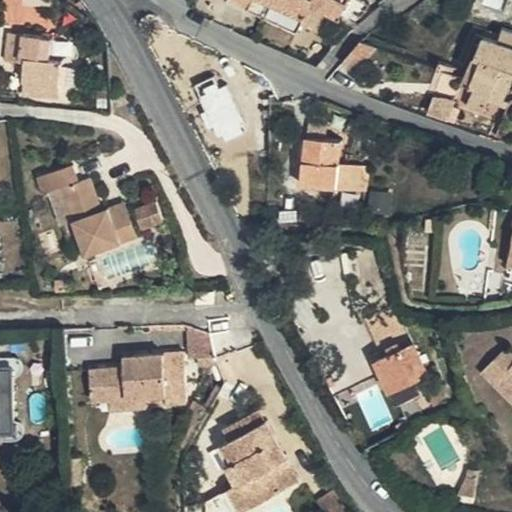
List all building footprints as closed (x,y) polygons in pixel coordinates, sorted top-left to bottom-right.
[(253,0),(251,6),(267,13),(273,0),(253,0)] [(273,0),(267,13),(300,29),(306,17),(309,9),(301,5),(303,0),(316,0),(334,8),(341,11),(346,0),(273,0)] [(303,0),(301,5),(309,9),(313,0),(303,0)] [(313,0),(309,9),(306,17),(325,26),(334,8),(316,0),(313,0)] [(511,93),(511,30),(511,33),(495,27),(488,49),(495,52),(487,80),(491,81),(486,96),(501,102),(505,91),(511,93)] [(26,56),(28,33),(13,30),(10,55),(26,56)] [(45,45),(46,35),(28,33),(26,56),(25,67),(29,67),(28,78),(67,82),(70,59),(55,57),(56,46),(45,45)] [(57,36),(46,35),(45,45),(56,46),(57,36)] [(363,39),(346,58),(358,69),(381,43),(363,39)] [(479,77),(487,80),(495,52),(488,49),(479,77)] [(66,94),(67,82),(28,78),(26,90),(66,94)] [(462,100),(443,93),(437,114),(456,119),(462,100)] [(314,124),(331,126),(331,118),(316,116),(314,124)] [(331,133),(331,126),(314,124),(313,130),(311,131),(307,177),(340,183),(343,157),(345,135),(331,133)] [(372,160),(343,157),(340,183),(367,183),(372,160)] [(140,232),(130,205),(116,210),(113,202),(106,204),(95,174),(81,179),(75,162),(40,175),(48,196),(53,194),(69,188),(80,218),(91,250),(140,232)] [(367,183),(340,183),(337,204),(362,210),(367,183)] [(69,188),(53,194),(64,224),(80,218),(69,188)] [(393,211),(395,190),(377,188),(374,209),(393,211)] [(116,210),(130,205),(127,197),(113,202),(116,210)] [(165,220),(159,199),(140,205),(147,226),(165,220)] [(426,247),(427,232),(413,231),(412,246),(426,247)] [(203,289),(203,300),(220,300),(220,289),(203,289)] [(213,351),(211,330),(193,324),(195,352),(201,352),(213,351)] [(383,356),(421,337),(415,327),(377,346),(383,356)] [(436,367),(421,337),(383,356),(398,386),(436,367)] [(511,367),(510,366),(511,364),(511,344),(511,343),(488,366),(511,391),(511,367)] [(130,364),(93,365),(94,398),(113,397),(115,397),(114,391),(132,390),(132,394),(150,394),(169,393),(169,400),(190,400),(189,351),(130,352),(130,364)] [(222,366),(213,351),(201,352),(201,366),(222,366)] [(0,365),(0,431),(20,431),(17,364),(0,365)] [(115,397),(113,397),(113,405),(150,405),(150,394),(132,394),(132,390),(114,391),(115,397)] [(277,422),(234,446),(245,466),(240,469),(251,487),(258,483),(272,505),(311,482),(277,422)] [(245,466),(234,446),(228,450),(240,469),(245,466)] [(488,496),(492,468),(483,465),(482,475),(471,492),(488,496)] [(331,511),(345,511),(352,508),(328,472),(323,475),(330,486),(319,493),(331,511)] [(254,511),(259,511),(272,505),(258,483),(251,487),(242,493),(254,511)] [(237,511),(237,498),(215,508),(214,511),(237,511)]
